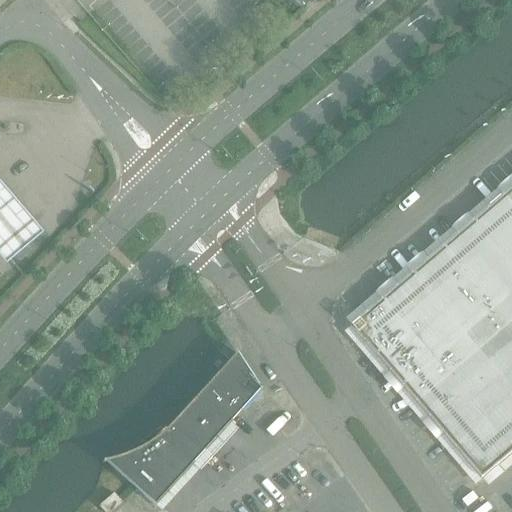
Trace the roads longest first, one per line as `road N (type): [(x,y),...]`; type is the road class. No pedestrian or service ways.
road 1 (secondary): [(219,201),(452,0)]
road 2 (secondary): [(0,435),(188,231)]
road 3 (unclassified): [(511,129),(300,307)]
road 4 (unclassified): [(437,511),(300,307)]
road 5 (secondary): [(363,0),(181,158)]
road 6 (secondary): [(150,187),(0,351)]
road 7 (unclassified): [(262,332),(386,511)]
road 8 (unclassified): [(300,307),(219,201)]
road 9 (unclassified): [(84,73),(100,115),(150,187)]
road 10 (unclassified): [(181,158),(122,95),(84,73)]
road 11 (unclassified): [(188,231),(262,332)]
